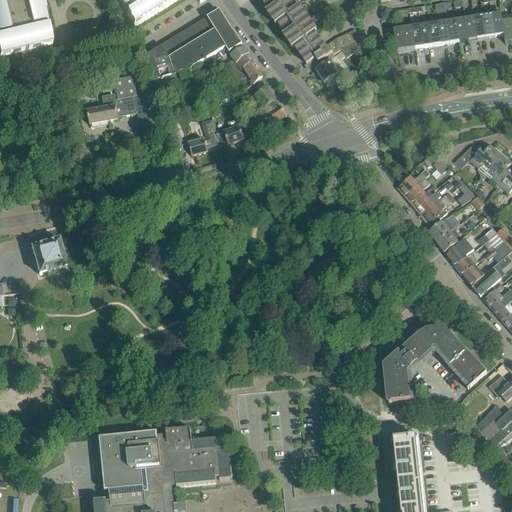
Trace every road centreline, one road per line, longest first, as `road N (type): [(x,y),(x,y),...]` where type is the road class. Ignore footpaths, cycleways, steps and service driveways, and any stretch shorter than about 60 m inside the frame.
road 1 (residential): [(450,280),(348,369),(357,413),(392,426),(418,403),(447,394),(422,366)]
road 2 (tertiary): [(240,172),(168,194),(0,224)]
road 3 (residential): [(511,59),(399,76),(365,17)]
road 4 (residential): [(450,280),(343,144)]
road 5 (unclassified): [(67,63),(135,49),(217,0)]
